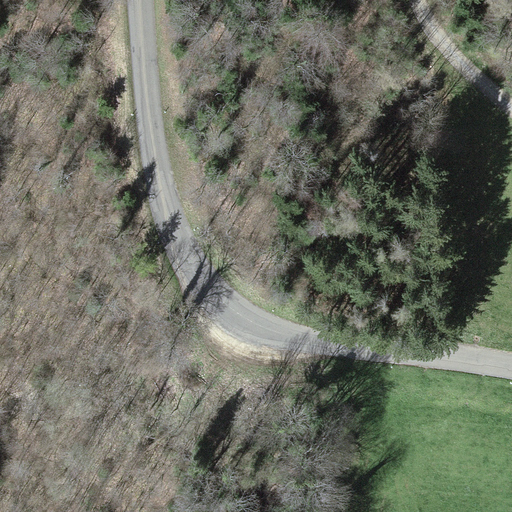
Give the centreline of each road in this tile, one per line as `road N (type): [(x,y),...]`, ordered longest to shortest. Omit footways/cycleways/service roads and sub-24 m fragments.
road 1 (tertiary): [(511,368),(293,336),(214,294),(181,248),(157,171),(138,0)]
road 2 (track): [(416,0),(470,76),(511,110)]
